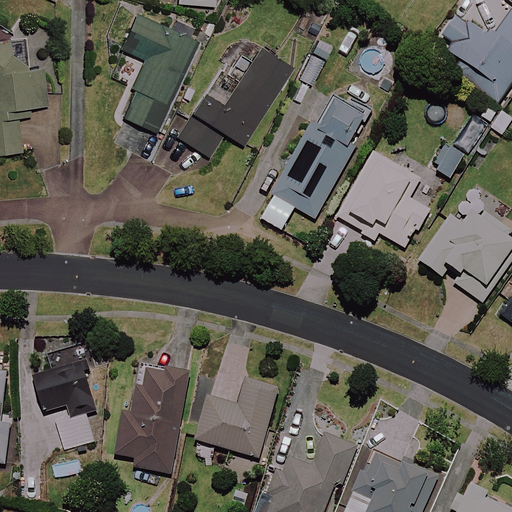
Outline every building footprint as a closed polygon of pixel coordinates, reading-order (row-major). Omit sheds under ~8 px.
[(147,11),(121,0),(102,45),(144,63),(120,121),(155,136),(195,41),(143,20),(147,11)] [(511,83),(511,12),(508,10),(487,40),(457,18),(437,46),(477,74),(470,85),(498,104),(511,83)] [(29,73),(25,41),(0,43),(0,155),(20,153),(16,119),(29,117),(28,109),(44,107),(40,71),(29,73)] [(249,61),(239,55),(225,77),(235,84),(218,110),(191,93),(166,133),(207,159),(222,135),(241,147),(289,72),(255,51),(249,61)] [(362,120),(334,104),(320,129),(311,124),(270,196),(314,221),(355,149),(348,145),(362,120)] [(463,158),(445,147),(431,171),(449,182),(463,158)] [(371,155),(337,219),(362,232),(358,238),(372,246),(378,235),(407,251),(428,211),(409,201),(419,181),(371,155)] [(497,270),(511,248),(511,244),(508,241),(511,234),(476,209),(463,228),(449,218),(417,263),(441,279),(448,269),(459,277),(453,284),(482,304),(503,274),(497,270)] [(511,298),(501,314),(511,322),(511,298)] [(54,422),(62,454),(93,447),(86,417),(94,416),(82,367),(35,378),(43,415),(68,409),(70,418),(54,422)] [(188,377),(166,373),(165,376),(145,372),(141,390),(137,389),(134,403),(128,402),(118,457),(134,460),(132,469),(169,476),(188,377)] [(276,393),(245,385),(239,408),(207,400),(196,443),(259,459),(276,393)] [(356,448),(324,435),(311,468),(280,455),(265,493),(273,496),(266,511),(322,511),(334,483),(340,486),(356,448)] [(398,468),(369,455),(343,511),(421,511),(437,478),(400,462),(398,468)] [(485,494),(468,485),(454,511),(511,511),(483,499),(485,494)]
